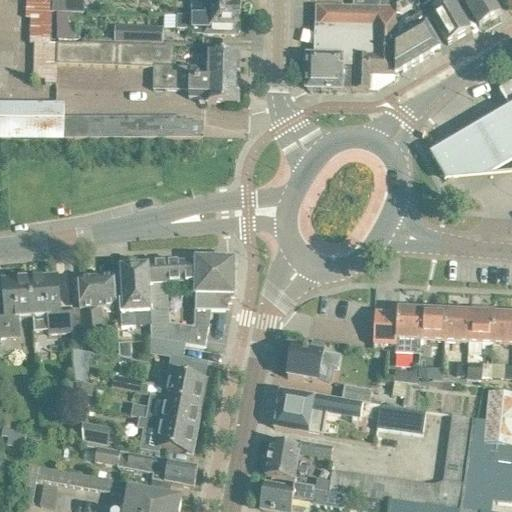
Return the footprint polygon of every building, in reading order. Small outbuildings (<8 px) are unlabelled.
[(51,0),(51,14),(52,14),(58,15),(71,15),(84,15),(84,0),(51,0)] [(197,0),(197,6),(204,6),(203,18),(194,17),(194,18),(194,19),(241,20),(241,0),(197,0)] [(353,0),(353,7),(353,9),(397,10),(397,8),(397,0),(353,0)] [(414,0),(411,0),(397,8),(397,10),(395,78),(440,51),(430,34),(416,11),(420,9),(414,0)] [(397,0),(397,8),(411,0),(414,0),(420,9),(415,0),(397,0)] [(459,5),(456,0),(435,0),(436,1),(423,9),(431,22),(433,21),(448,46),(470,33),(455,8),(459,5)] [(490,0),(456,0),(459,5),(464,3),(479,28),(500,15),(490,0)] [(307,57),(306,90),(307,91),(370,93),(370,77),(395,78),(397,10),(353,9),(315,8),(314,57),(307,57)] [(71,15),(58,15),(57,42),(72,42),(72,41),(80,41),(80,34),(73,34),(73,29),(69,29),(69,21),(71,21),(71,15)] [(241,20),(194,19),(194,18),(178,17),(177,31),(193,31),(193,37),(241,38),(241,20)] [(164,30),(115,28),(115,43),(163,46),(164,30)] [(68,45),(57,44),(57,66),(68,66),(68,45)] [(68,45),(68,66),(78,66),(79,45),(68,45)] [(90,45),(79,45),(78,66),(89,66),(90,45)] [(100,46),(90,45),(89,66),(100,67),(100,46)] [(111,46),(100,46),(100,67),(110,67),(111,46)] [(111,46),(110,67),(121,67),(122,46),(111,46)] [(122,46),(121,67),(132,68),(132,47),(122,46)] [(143,47),(132,47),(132,68),(143,68),(143,47)] [(174,48),(155,47),(143,47),(143,68),(143,69),(155,70),(174,70),(174,68),(174,48)] [(237,81),(238,73),(240,73),(240,56),(208,55),(208,69),(190,69),(190,80),(237,81)] [(155,70),(154,91),(188,92),(188,100),(199,100),(199,105),(239,106),(239,90),(237,90),(237,81),(190,80),(190,69),(174,68),(174,70),(155,70)] [(511,83),(500,91),(511,110),(511,111),(511,110),(511,83)] [(0,140),(68,142),(69,105),(0,103),(0,140)] [(511,164),(511,110),(511,111),(511,110),(430,157),(446,184),(487,180),(511,164)] [(96,119),(73,119),(73,140),(95,140),(96,119)] [(118,119),(96,119),(95,140),(118,140),(118,119)] [(118,119),(118,140),(141,140),(141,119),(118,119)] [(163,119),(141,119),(141,140),(163,140),(163,119)] [(163,119),(163,140),(186,140),(186,124),(186,119),(163,119)] [(203,124),(186,124),(186,140),(203,140),(203,124)] [(228,310),(228,304),(231,304),(231,298),(234,298),(234,262),(197,262),(147,265),(147,270),(151,328),(151,339),(173,344),(205,350),(208,332),(212,313),(225,313),(225,310),(228,310)] [(120,306),(122,330),(151,328),(147,270),(122,272),(124,306),(120,306)] [(72,335),(70,312),(60,312),(58,283),(46,283),(46,279),(31,280),(33,320),(35,334),(48,333),(48,337),(72,335)] [(70,312),(72,335),(72,342),(84,341),(83,337),(104,335),(103,310),(116,309),(114,279),(79,281),(81,311),(70,312)] [(0,316),(0,339),(21,338),(19,321),(33,320),(31,280),(15,281),(16,285),(4,286),(6,316),(0,316)] [(469,346),(481,346),(493,347),(494,311),(479,310),(479,316),(470,315),(469,346)] [(421,343),(423,313),(398,312),(398,316),(396,349),(396,354),(407,355),(420,356),(421,343)] [(421,343),(445,344),(446,314),(423,313),(421,343)] [(446,314),(445,344),(469,346),(470,315),(446,314)] [(375,315),(374,348),(396,349),(398,316),(375,315)] [(493,347),(511,347),(511,317),(494,317),(493,347)] [(130,345),(118,346),(118,348),(119,360),(128,361),(132,362),(130,345)] [(324,355),(292,350),(287,380),(331,387),(334,370),(338,371),(341,358),(324,355)] [(115,378),(113,389),(200,406),(202,395),(204,395),(206,384),(204,383),(204,382),(203,382),(206,366),(171,359),(165,388),(115,378)] [(467,379),(468,366),(457,365),(456,378),(467,379)] [(467,379),(467,382),(482,383),(482,379),(491,380),(490,380),(491,380),(492,366),(483,366),(483,367),(468,366),(467,379)] [(492,366),(491,380),(511,381),(511,367),(506,368),(506,367),(492,366)] [(89,376),(75,373),(76,383),(87,386),(89,376)] [(419,382),(419,387),(448,391),(449,385),(443,384),(419,382)] [(77,396),(91,399),(94,387),(87,386),(76,383),(77,396)] [(344,388),(342,400),(363,403),(372,405),(374,393),(344,388)] [(148,409),(133,407),(131,419),(140,420),(195,431),(197,419),(200,420),(202,408),(199,408),(200,406),(113,389),(113,391),(136,395),(136,396),(150,399),(148,409)] [(281,392),(274,430),(308,436),(308,435),(323,438),(327,415),(360,421),(363,403),(342,400),(341,402),(281,392)] [(470,441),(469,446),(511,451),(511,397),(490,395),(487,422),(472,421),(471,430),(470,441)] [(380,406),(377,430),(389,432),(393,408),(380,406)] [(405,410),(393,408),(389,432),(401,434),(405,410)] [(416,411),(405,410),(401,434),(412,436),(416,411)] [(416,411),(412,436),(423,438),(426,413),(416,411)] [(452,417),(451,428),(471,430),(472,421),(473,419),(452,417)] [(140,420),(138,432),(144,433),(140,453),(160,456),(161,450),(171,452),(190,455),(191,453),(193,453),(195,442),(193,442),(195,431),(140,420)] [(83,444),(108,449),(112,431),(82,425),(83,444)] [(451,428),(449,439),(470,441),(471,430),(451,428)] [(4,431),(2,439),(9,441),(7,448),(25,451),(27,436),(4,431)] [(449,439),(448,450),(468,453),(469,446),(470,441),(449,439)] [(331,463),(333,451),(301,445),(300,449),(271,444),(266,479),(294,484),(299,457),(331,463)] [(468,457),(467,459),(511,465),(511,451),(469,446),(468,453),(468,457)] [(86,449),(84,461),(95,463),(95,465),(118,469),(153,476),(152,483),(174,487),(194,491),(198,469),(178,466),(130,456),(98,450),(97,452),(86,449)] [(447,456),(446,461),(467,464),(467,459),(468,457),(468,453),(448,450),(447,456)] [(464,486),(462,501),(494,505),(511,506),(511,465),(467,459),(467,464),(465,475),(464,486)] [(446,461),(445,472),(465,475),(467,464),(446,461)] [(0,476),(0,479),(10,481),(13,467),(2,465),(2,467),(0,476)] [(29,469),(20,467),(18,477),(27,479),(28,475),(29,469)] [(45,471),(39,470),(39,471),(29,469),(28,475),(36,476),(35,482),(37,483),(43,484),(45,471)] [(43,484),(51,485),(53,472),(45,471),(43,484)] [(51,485),(59,486),(61,474),(53,472),(51,485)] [(445,472),(443,483),(464,486),(465,475),(445,472)] [(332,473),(328,495),(341,497),(345,475),(332,473)] [(59,486),(67,488),(69,475),(61,474),(59,486)] [(28,475),(27,479),(26,489),(35,491),(37,483),(35,482),(36,476),(28,475)] [(67,488),(75,489),(77,477),(69,475),(67,488)] [(345,475),(341,497),(352,498),(354,498),(357,476),(345,475)] [(357,476),(354,498),(367,500),(370,478),(357,476)] [(85,478),(77,477),(75,489),(82,491),(85,478)] [(93,480),(85,478),(82,491),(90,492),(93,480)] [(367,500),(379,502),(382,480),(370,478),(367,500)] [(100,481),(93,480),(90,492),(98,493),(100,481)] [(382,480),(379,502),(391,503),(395,481),(382,480)] [(108,483),(104,482),(100,481),(98,493),(106,495),(108,483)] [(395,481),(391,503),(404,505),(407,483),(395,481)] [(116,484),(108,483),(106,495),(114,496),(116,484)] [(407,483),(404,505),(417,507),(420,485),(407,483)] [(432,487),(429,508),(456,511),(460,511),(462,501),(464,486),(443,483),(432,487)] [(114,496),(122,498),(124,486),(116,484),(114,496)] [(420,485),(417,507),(429,508),(432,487),(420,485)] [(262,500),(261,506),(262,509),(261,511),(266,511),(310,511),(311,508),(334,511),(340,511),(342,504),(351,506),(352,498),(341,497),(328,495),(315,493),(295,490),(294,492),(265,487),(264,498),(262,500)] [(34,499),(35,491),(26,489),(24,497),(34,499)] [(54,511),(57,492),(44,490),(41,509),(54,511)] [(179,511),(181,501),(129,492),(124,511),(179,511)] [(24,497),(23,505),(33,507),(34,499),(24,497)] [(493,511),(494,505),(462,502),(460,511),(493,511)] [(391,503),(390,511),(456,511),(429,508),(417,507),(404,505),(391,503)]
